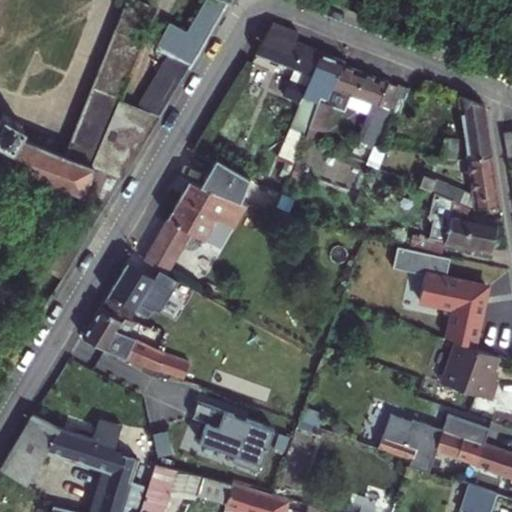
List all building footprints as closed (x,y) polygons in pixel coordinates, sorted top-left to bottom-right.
[(0,177),(13,183),(11,188),(69,211),(90,156),(121,168),(157,108),(143,102),(117,90),(139,34),(134,32),(146,0),(117,0),(62,146),(21,130),(23,124),(18,121),(21,115),(2,105),(0,107),(0,177)] [(167,12),(155,41),(171,47),(190,54),(206,25),(219,0),(190,0),(181,18),(167,12)] [(250,40),(304,62),(314,41),(289,30),(292,26),(264,13),(250,40)] [(320,91),(328,73),(336,54),(338,50),(314,41),(304,62),(300,72),(292,88),(296,90),(286,118),(298,123),(312,88),(320,91)] [(171,47),(143,102),(157,108),(190,54),(171,47)] [(328,73),(384,97),(384,95),(392,76),(336,54),(328,73)] [(279,83),(292,88),(300,72),(286,67),(279,83)] [(393,99),(396,93),(403,77),(394,73),(392,76),(384,95),(393,99)] [(396,93),(406,98),(413,81),(403,77),(396,93)] [(323,93),(320,91),(312,88),(298,123),(309,128),(323,93)] [(454,88),(464,150),(486,146),(479,98),(454,88)] [(502,143),(511,141),(511,111),(497,112),(502,143)] [(441,130),(438,148),(454,150),(455,132),(441,130)] [(424,177),(441,184),(463,194),(473,198),(483,197),(484,201),(495,200),(486,146),(464,150),(470,186),(426,171),(424,177)] [(428,154),(437,156),(438,148),(429,146),(428,154)] [(183,170),(226,186),(230,177),(214,171),(216,167),(189,156),(183,170)] [(241,226),(257,199),(184,172),(140,250),(164,263),(187,223),(212,237),(224,216),(241,226)] [(461,202),(463,194),(436,183),(429,203),(432,209),(426,227),(412,224),(409,238),(436,244),(439,230),(487,240),(490,213),(461,202)] [(69,211),(40,259),(62,268),(90,220),(69,211)] [(450,257),(398,246),(393,269),(423,276),(417,305),(449,312),(444,337),(478,344),(491,281),(447,272),(450,257)] [(153,267),(125,250),(99,296),(125,310),(144,315),(147,309),(134,301),(153,267)] [(144,315),(125,310),(99,296),(81,326),(107,339),(124,346),(135,330),(144,315)] [(135,330),(124,346),(153,358),(162,342),(135,330)] [(497,356),(453,342),(440,383),(490,399),(495,382),(489,380),(497,356)] [(215,414),(220,403),(197,396),(191,411),(202,415),(204,411),(215,414)] [(271,420),(221,400),(220,403),(215,414),(204,411),(202,415),(197,431),(259,454),(271,420)] [(483,418),(442,404),(437,419),(406,409),(405,411),(385,404),(374,435),(404,446),(402,453),(423,461),(430,439),(511,469),(511,444),(478,433),(483,418)] [(93,501),(118,507),(129,470),(140,473),(146,454),(111,443),(113,436),(63,422),(30,406),(0,454),(25,470),(43,441),(103,460),(93,501)] [(160,511),(177,455),(154,449),(137,511),(136,511),(160,511)] [(196,483),(226,492),(231,474),(232,471),(203,462),(196,483)] [(484,511),(486,507),(494,482),(467,472),(458,498),(464,500),(459,511),(484,511)] [(255,511),(278,511),(280,506),(285,490),(231,474),(226,492),(225,494),(257,504),(255,511)] [(51,511),(136,511),(137,511),(118,507),(93,501),(57,493),(51,511)] [(484,511),(511,511),(511,499),(507,511),(499,511),(486,507),(484,511)] [(347,511),(348,511),(320,502),(318,507),(293,500),(290,509),(280,506),(278,511),(347,511)] [(381,511),(382,511),(351,501),(349,508),(361,511),(381,511)]
